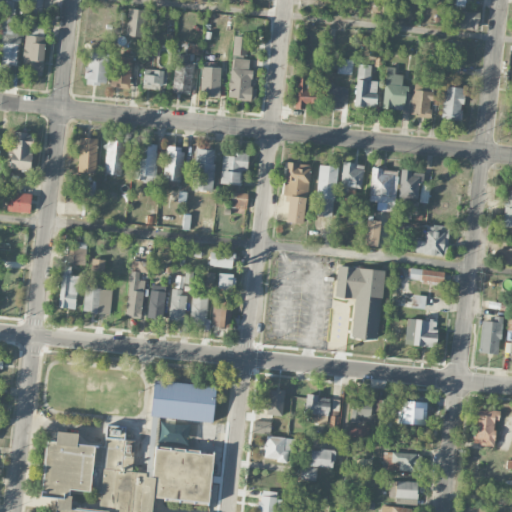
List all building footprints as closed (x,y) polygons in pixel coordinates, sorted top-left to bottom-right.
[(15,0),(5,0),(6,12),(16,11),(15,0)] [(42,0),(29,0),(29,13),(42,13),(42,0)] [(371,16),(382,18),(384,4),(373,3),(371,16)] [(142,9),(128,8),(125,35),(139,36),(142,9)] [(478,29),(478,11),(457,11),(457,29),(478,29)] [(0,71),(19,71),(19,21),(0,20),(0,71)] [(23,72),(43,73),(44,34),(37,34),(37,26),(25,26),(23,72)] [(229,100),(249,101),(252,36),(231,35),(229,100)] [(187,53),(202,54),(202,47),(195,47),(195,43),(188,43),(187,53)] [(106,84),(106,53),(85,53),(85,84),(106,84)] [(172,92),(190,94),(194,55),(176,53),(172,92)] [(133,57),(120,55),(114,86),(127,88),(133,57)] [(455,58),(430,57),(430,69),(454,70),(455,58)] [(352,59),(337,59),(337,74),(352,74),(352,59)] [(220,66),(200,66),(200,97),(220,97),(220,66)] [(382,108),(410,110),(410,115),(430,117),(432,85),(413,84),(413,89),(402,88),(403,75),(395,74),(395,67),(385,66),(382,108)] [(167,70),(144,68),(142,88),(165,90),(167,70)] [(4,84),(17,85),(18,73),(5,72),(4,84)] [(376,107),(377,74),(355,73),(354,106),(376,107)] [(315,108),(315,78),(295,78),(295,108),(315,108)] [(465,89),(446,84),(440,114),(458,118),(465,89)] [(325,106),(344,106),(344,85),(325,85),(325,106)] [(33,133),(12,131),(9,168),(30,170),(33,133)] [(77,171),(93,172),(97,138),(81,137),(77,171)] [(104,173),(121,174),(123,141),(105,140),(104,173)] [(136,181),(155,181),(156,144),(136,144),(136,181)] [(184,147),(166,145),(163,179),(180,181),(184,147)] [(215,149),(196,148),(193,190),(212,191),(215,149)] [(244,185),(247,153),(223,150),(220,182),(244,185)] [(310,164),(286,161),(282,199),(287,200),(285,221),(303,223),(310,164)] [(361,163),(341,163),(341,194),(361,194),(361,163)] [(336,165),(318,164),(315,216),(332,217),(336,165)] [(366,200),(392,205),(399,172),(373,166),(366,200)] [(419,170),(400,170),(399,201),(419,202),(419,170)] [(511,185),(503,185),(503,226),(511,226),(511,185)] [(244,212),(246,192),(230,191),(229,211),(244,212)] [(7,211),(29,212),(29,192),(7,192),(7,211)] [(363,211),(347,211),(347,224),(363,225),(363,211)] [(364,244),(378,245),(379,219),(365,218),(364,244)] [(415,252),(445,255),(448,226),(427,223),(425,241),(416,240),(415,252)] [(75,261),(84,261),(84,242),(75,242),(75,261)] [(511,264),(511,244),(499,244),(499,264),(511,264)] [(208,266),(233,267),(234,252),(209,251),(208,266)] [(102,273),(104,260),(92,258),(91,272),(102,273)] [(377,340),(384,269),(337,264),(334,297),(354,298),(350,338),(377,340)] [(408,279),(442,282),(443,270),(409,267),(408,279)] [(205,281),(233,286),(234,275),(207,270),(205,281)] [(78,275),(61,274),(61,283),(56,283),(55,307),(77,308),(78,275)] [(175,287),(183,288),(185,277),(177,275),(175,287)] [(127,315),(142,315),(142,281),(127,281),(127,315)] [(165,285),(149,285),(148,317),(164,318),(165,285)] [(111,290),(86,286),(83,311),(108,315),(111,290)] [(168,321),(183,322),(187,288),(171,286),(168,321)] [(426,296),(412,294),(411,307),(425,308),(426,296)] [(190,323),(205,323),(206,295),(191,295),(190,323)] [(211,326),(229,328),(231,307),(213,305),(211,326)] [(498,354),(501,316),(491,315),(491,322),(481,321),(478,352),(498,354)] [(404,343),(434,347),(438,320),(407,316),(404,343)] [(150,416),(154,380),(216,387),(212,423),(150,416)] [(272,414),(281,415),(284,389),(267,388),(265,408),(255,407),(253,431),(270,433),(272,414)] [(303,411),(336,418),(339,399),(307,392),(303,411)] [(393,400),(376,399),(375,420),(391,421),(393,400)] [(370,402),(351,401),(350,419),(369,420),(370,402)] [(395,423),(425,423),(425,401),(395,401),(395,423)] [(496,409),(474,409),(473,445),(496,445),(496,409)] [(329,430),(337,431),(338,416),(329,416),(329,430)] [(174,442),(173,449),(185,450),(187,425),(160,423),(158,441),(174,442)] [(56,511),(58,498),(39,496),(45,439),(55,440),(56,430),(78,432),(77,443),(104,446),(106,425),(124,427),(123,439),(134,440),(131,470),(152,473),(155,447),(212,453),(207,503),(153,498),(151,511),(56,511)] [(367,427),(348,426),(348,441),(367,441),(367,427)] [(262,458),(289,462),(293,439),(265,435),(262,458)] [(332,450),(310,448),(309,465),(301,464),(300,478),(317,480),(318,466),(331,468),(332,450)] [(382,469),(416,469),(416,452),(382,452),(382,469)] [(417,481),(388,480),(388,500),(416,501),(417,481)] [(258,511),(276,511),(276,490),(258,490),(258,511)] [(409,511),(410,510),(382,503),(379,511),(409,511)]
